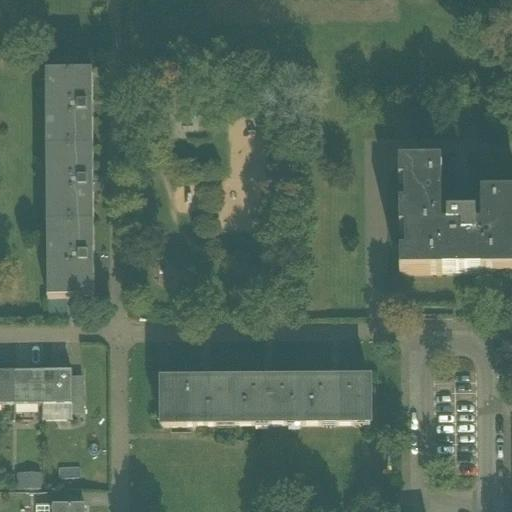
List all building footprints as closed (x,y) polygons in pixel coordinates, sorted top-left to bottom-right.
[(45,76),(46,152),(92,152),(91,76),(45,76)] [(46,152),(46,227),(92,227),(92,152),(46,152)] [(400,276),(511,275),(511,198),(480,198),(481,230),(476,230),(475,219),(446,220),(446,231),(441,231),(440,168),(399,168),(399,186),(405,186),(405,211),(400,211),(400,233),(405,233),(405,257),(400,257),(400,276)] [(93,302),(92,227),(46,227),(47,302),(93,302)] [(72,373),(43,374),(43,407),(72,407),(72,379),(72,373)] [(0,407),(15,407),(14,374),(0,374),(0,407)] [(15,407),(43,407),(43,374),(14,374),(15,407)] [(72,417),(83,417),(83,379),(72,379),(72,407),(72,417)] [(369,382),(302,383),(302,422),(302,428),(323,428),(323,421),(334,421),(334,428),(354,428),(354,421),(369,421),(369,382)] [(302,383),(234,384),(235,422),(235,429),(256,428),(256,422),(268,422),(268,428),(288,428),(288,422),(302,422),(302,383)] [(218,422),(235,422),(234,384),(159,384),(159,407),(164,407),(164,429),(218,429),(218,422)] [(17,474),(17,490),(39,490),(39,474),(17,474)]
